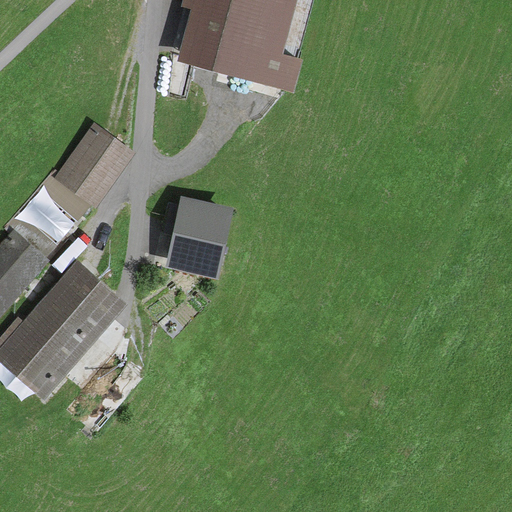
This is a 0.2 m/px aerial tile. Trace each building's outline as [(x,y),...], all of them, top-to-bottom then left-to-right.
[(290,0),(183,0),(184,1),(197,4),(183,57),(288,86),(293,66),(274,61),(290,0)] [(133,147),(103,122),(55,180),(86,205),(133,147)] [(183,196),(171,263),(224,272),(236,205),(183,196)] [(49,253),(19,229),(0,252),(0,308),(3,310),(49,253)] [(126,293),(82,257),(2,354),(46,390),(126,293)]
